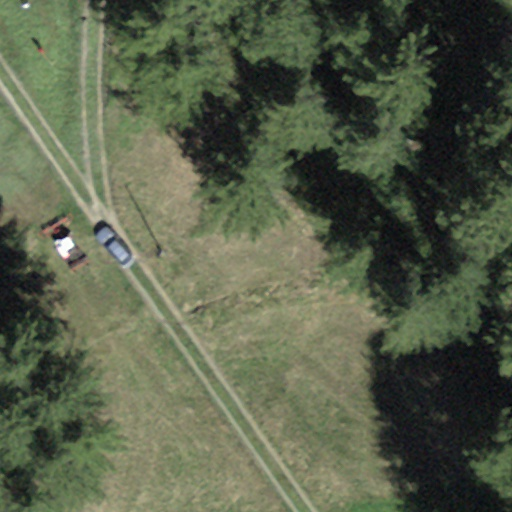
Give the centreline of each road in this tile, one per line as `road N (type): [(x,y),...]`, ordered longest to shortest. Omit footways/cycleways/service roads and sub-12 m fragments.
road 1 (track): [(0,85),(295,511)]
road 2 (track): [(69,190),(89,175),(94,156),(85,85),(94,0)]
